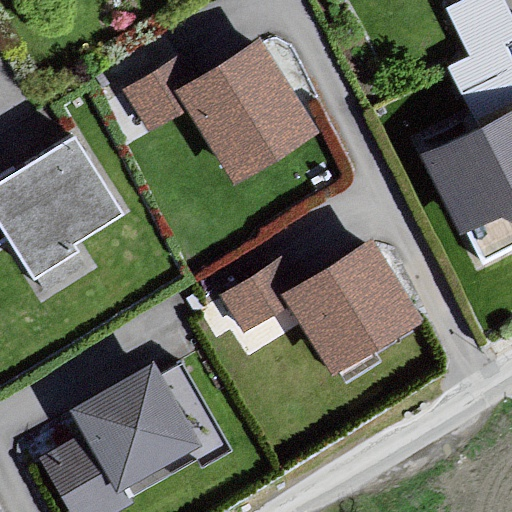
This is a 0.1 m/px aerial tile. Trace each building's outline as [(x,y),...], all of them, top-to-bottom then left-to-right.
[(316,130),(256,38),(195,78),(173,91),(184,109),(234,184),(316,130)] [(173,91),(195,78),(180,52),(120,89),(147,132),(184,109),(173,91)] [(511,110),(416,158),(457,242),(511,214),(511,110)] [(119,218),(68,134),(0,176),(0,248),(4,246),(27,282),(68,250),(119,218)] [(419,318),(372,238),(298,281),(287,288),(295,302),(333,368),(419,318)] [(287,288),(298,281),(280,254),(223,290),(248,331),(295,302),(287,288)] [(152,359),(63,406),(77,431),(38,452),(69,511),(110,511),(121,506),(112,489),(197,443),(152,359)]
